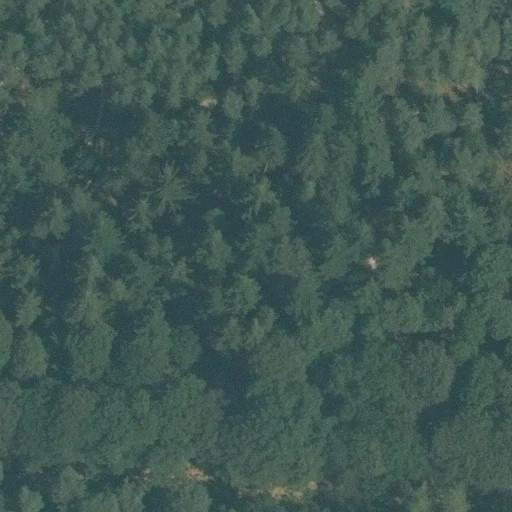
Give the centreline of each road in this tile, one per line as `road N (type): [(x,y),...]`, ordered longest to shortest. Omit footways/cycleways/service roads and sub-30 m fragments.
road 1 (primary): [(511,423),(0,387)]
road 2 (track): [(315,89),(238,84),(150,135),(33,118),(0,126)]
road 3 (track): [(511,105),(361,112),(315,89)]
